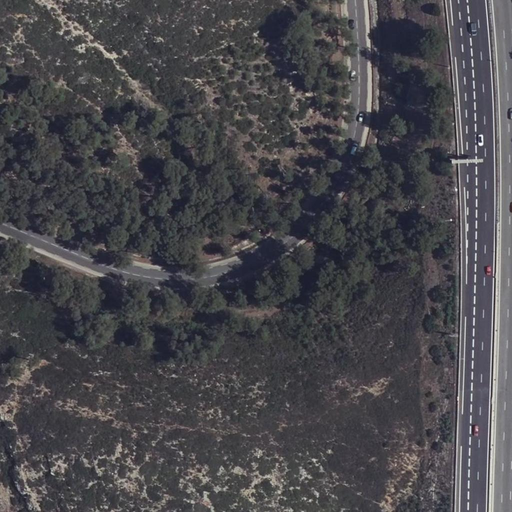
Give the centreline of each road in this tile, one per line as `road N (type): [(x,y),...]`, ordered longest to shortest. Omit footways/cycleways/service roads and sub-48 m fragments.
road 1 (primary): [(0,222),(98,263),(162,279),(202,281),(257,269),(305,243),(340,198),(355,158),(364,108),(358,0)]
road 2 (motorway): [(476,0),(487,147),(476,511)]
road 3 (track): [(332,207),(287,206),(205,240),(173,235),(0,106)]
